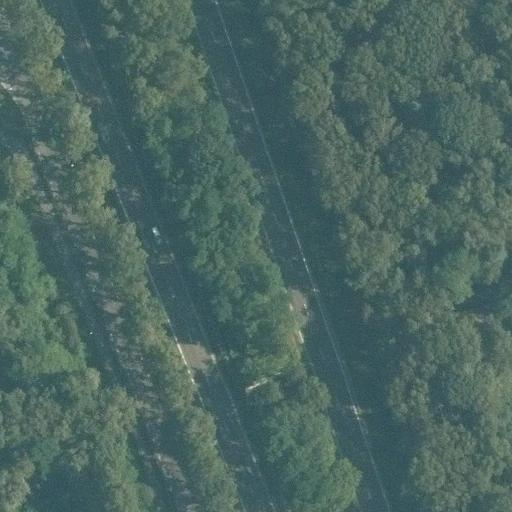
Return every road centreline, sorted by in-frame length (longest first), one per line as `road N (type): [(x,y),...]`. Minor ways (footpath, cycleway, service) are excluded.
road 1 (trunk): [(61,0),(263,511)]
road 2 (trunk): [(382,511),(205,0)]
road 3 (tertiary): [(184,511),(3,39)]
road 4 (unknown): [(511,240),(478,232),(395,183),(364,135),(346,31),(327,0)]
